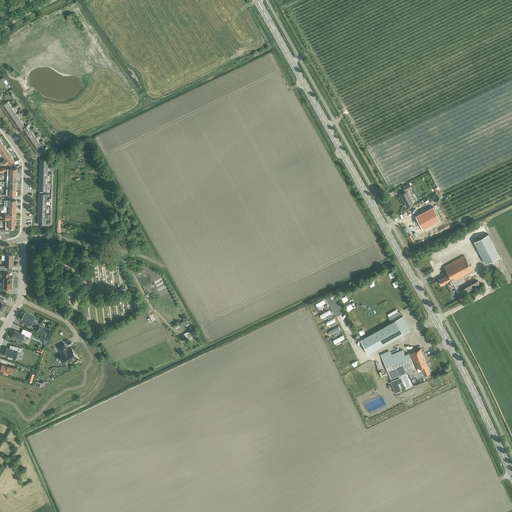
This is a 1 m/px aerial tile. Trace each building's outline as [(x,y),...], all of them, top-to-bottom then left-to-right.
[(5,112),(12,107),(7,101),(1,106),(5,112)] [(9,118),(16,114),(12,107),(5,112),(9,118)] [(14,125),(20,120),(16,114),(9,118),(14,125)] [(18,131),(21,129),(25,126),(20,120),(14,125),(18,131)] [(25,136),(31,131),(27,125),(25,126),(21,129),(25,136)] [(29,142),(36,137),(31,131),(25,136),(29,142)] [(34,148),(40,144),(36,137),(29,142),(34,148)] [(40,144),(34,148),(38,155),(44,150),(40,144)] [(5,158),(10,155),(7,149),(0,153),(0,156),(3,155),(5,158)] [(3,160),(1,161),(4,165),(5,164),(8,162),(9,164),(14,160),(10,155),(5,158),(3,160)] [(40,167),(48,168),(48,160),(40,160),(40,167)] [(47,190),(47,183),(39,182),(39,190),(40,190),(43,190),(47,190)] [(39,193),(39,201),(47,201),(47,194),(43,194),(43,190),(40,190),(39,193)] [(400,195),(406,207),(413,204),(407,192),(400,195)] [(46,224),(46,216),(38,216),(38,224),(46,224)] [(473,242),(485,264),(499,256),(487,234),(473,242)] [(0,265),(0,269),(6,269),(12,269),(12,266),(13,266),(13,254),(5,254),(5,255),(2,255),(2,260),(5,260),(5,266),(0,265)] [(457,292),(460,291),(454,280),(472,271),(464,256),(443,267),(448,274),(438,280),(441,285),(449,280),(451,284),(452,283),(457,292)] [(488,271),(496,285),(500,282),(493,269),(488,271)] [(3,282),(12,282),(13,277),(6,276),(6,273),(0,273),(0,278),(3,279),(3,282)] [(460,290),(463,295),(481,285),(478,280),(460,290)] [(12,288),(12,282),(3,282),(3,285),(0,284),(0,290),(5,290),(5,287),(12,288)] [(31,325),(35,317),(25,311),(20,319),(31,325)] [(399,311),(388,317),(390,319),(400,314),(399,311)] [(360,340),(368,354),(410,330),(402,316),(360,340)] [(40,326),(37,331),(45,335),(47,331),(40,326)] [(30,337),(31,332),(23,329),(21,333),(14,330),(11,337),(21,341),(24,334),(30,337)] [(67,349),(64,343),(58,347),(62,355),(60,356),(64,363),(76,356),(72,349),(68,351),(67,349)] [(16,359),(18,351),(20,351),(22,348),(12,345),(11,348),(7,347),(4,356),(16,359)] [(430,372),(420,348),(410,352),(410,353),(412,357),(417,368),(418,371),(420,370),(420,371),(422,370),(424,375),(430,372)] [(391,379),(415,369),(409,353),(404,355),(402,349),(386,356),(385,353),(380,354),(391,379)] [(2,364),(0,370),(0,371),(11,375),(14,368),(2,364)]
